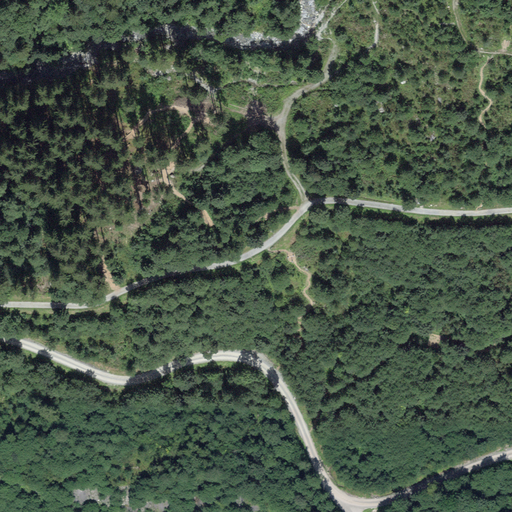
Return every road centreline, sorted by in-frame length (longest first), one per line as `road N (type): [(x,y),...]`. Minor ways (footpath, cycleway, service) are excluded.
road 1 (track): [(278,380),(263,363),(236,354),(195,358),(130,385),(0,333)]
road 2 (track): [(345,503),(382,499),(511,453)]
road 3 (track): [(475,213),(343,199),(306,204)]
road 4 (track): [(306,204),(286,170),(278,124),(293,97),(326,79)]
road 5 (track): [(134,284),(89,306),(0,305)]
road 6 (track): [(259,249),(234,263),(134,284)]
